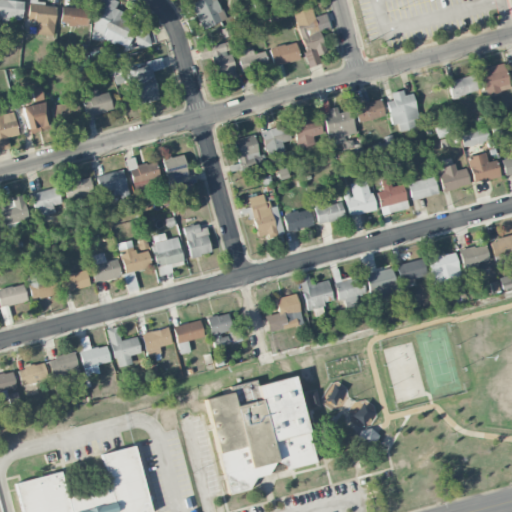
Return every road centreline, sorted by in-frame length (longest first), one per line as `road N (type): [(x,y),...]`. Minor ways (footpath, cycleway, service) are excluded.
road 1 (residential): [(511,205),(0,342)]
road 2 (residential): [(511,35),(0,172)]
road 3 (residential): [(241,278),(178,35),(151,0)]
